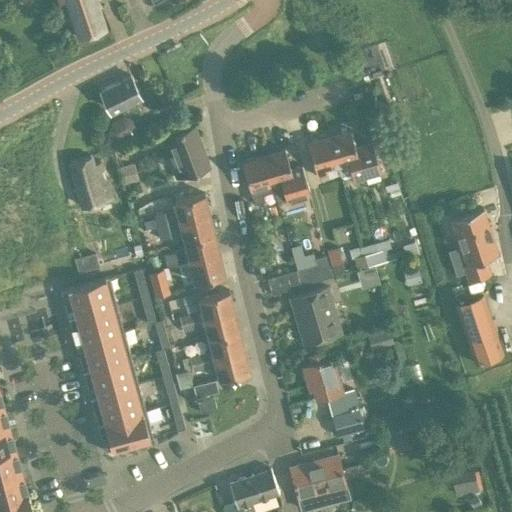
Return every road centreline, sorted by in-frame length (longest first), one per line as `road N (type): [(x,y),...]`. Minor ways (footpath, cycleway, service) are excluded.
road 1 (residential): [(119,511),(274,419),(277,398),(220,132)]
road 2 (tertiary): [(0,115),(226,0)]
road 3 (residential): [(220,132),(211,85),(219,53),(265,16),(265,0)]
road 4 (residential): [(82,511),(44,370)]
road 5 (unclassified): [(220,132),(342,98)]
